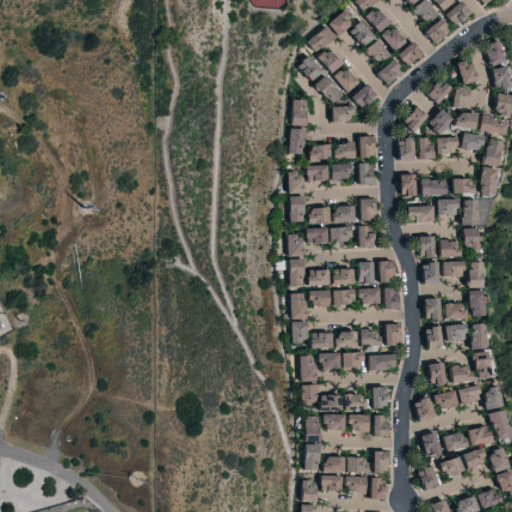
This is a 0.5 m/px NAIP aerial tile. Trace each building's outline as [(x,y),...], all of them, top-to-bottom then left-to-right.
[(348,0),(358,12),(372,0),(348,0)] [(431,13),(422,0),(415,0),(406,6),(417,22),(431,13)] [(427,0),(436,10),(447,1),(446,0),(427,0)] [(439,12),(448,24),(465,13),(456,0),(439,12)] [(350,19),(340,7),(324,22),(333,33),(350,19)] [(359,16),(372,32),(383,22),(371,7),(359,16)] [(419,28),(426,41),(445,32),(438,18),(419,28)] [(344,29),(356,45),(369,36),(357,20),(344,29)] [(330,35),(321,25),(301,42),(310,52),(330,35)] [(374,34),(387,50),(399,41),(387,25),(374,34)] [(382,55),(373,38),(359,46),(369,63),(382,55)] [(484,65),(499,60),(491,39),(476,44),(484,65)] [(391,53),(401,66),(418,54),(407,40),(391,53)] [(334,67),(328,48),(308,55),(308,54),(294,59),(301,78),(334,67)] [(371,71),(380,84),(399,71),(390,58),(371,71)] [(464,58),(450,60),(453,83),(467,81),(464,58)] [(503,87),(500,65),(485,67),(487,89),(503,87)] [(327,76),(340,92),(352,82),(339,66),(327,76)] [(307,92),(312,88),(299,74),(294,78),(307,92)] [(308,83),(323,104),(336,95),(321,74),(308,83)] [(419,93),(431,103),(444,86),(432,77),(419,93)] [(345,96),(355,108),(370,95),(360,83),(345,96)] [(463,87),(447,85),(445,106),(460,108),(463,87)] [(484,116),(501,119),(505,95),(488,92),(484,116)] [(300,124),(301,99),(286,99),(285,124),(300,124)] [(421,114),(410,104),(395,121),(406,131),(421,114)] [(325,106),(325,121),(346,120),(346,105),(325,106)] [(421,123),(432,133),(446,118),(434,107),(421,123)] [(497,133),(499,118),(451,111),(449,126),(497,133)] [(299,153),(300,128),(285,128),(284,153),(299,153)] [(474,150),(477,135),(456,131),(453,146),(474,150)] [(353,157),(369,157),(368,135),(352,136),(353,157)] [(411,157),(427,158),(428,144),(422,144),(422,137),(411,136),(411,157)] [(429,152),(443,152),(443,148),(450,148),(450,136),(429,136),(429,152)] [(407,158),(407,137),(394,137),(395,159),(407,158)] [(475,163),(490,165),(494,140),(479,137),(475,163)] [(327,158),(348,158),(347,142),(326,142),(327,158)] [(303,144),(304,159),(324,158),(324,143),(303,144)] [(351,184),(370,184),(370,163),(352,162),(351,184)] [(324,163),(324,179),(346,179),(346,163),(324,163)] [(301,164),(301,179),(321,179),(321,164),(301,164)] [(487,194),(488,167),(474,166),(472,193),(487,194)] [(298,192),(297,172),(282,172),(282,193),(298,192)] [(409,174),(394,173),(394,194),(409,195),(409,174)] [(446,193),(466,192),(466,177),(445,178),(446,193)] [(439,193),(439,179),(413,179),(413,194),(439,193)] [(283,195),(284,221),(298,221),(297,195),(283,195)] [(369,198),(353,198),(353,219),(369,219),(369,198)] [(429,198),(430,214),(451,213),(451,198),(429,198)] [(455,224),(473,224),(472,198),(454,199),(455,224)] [(426,204),(399,205),(400,219),(426,219),(426,204)] [(303,222),(350,221),(349,205),(325,205),(325,207),(303,207),(303,222)] [(351,246),(369,247),(369,226),(351,225),(351,246)] [(346,241),(346,226),(300,227),(301,242),(346,241)] [(455,227),(455,248),(472,248),(472,227),(455,227)] [(298,256),(297,234),(282,235),(282,256),(298,256)] [(431,235),(412,235),(412,257),(452,256),(452,239),(431,240),(431,235)] [(284,284),(299,284),(298,258),(283,258),(284,284)] [(390,260),(372,260),(372,282),(382,282),(382,278),(391,277),(390,260)] [(457,260),(436,261),(436,279),(451,278),(451,285),(458,284),(457,260)] [(369,282),(369,261),(351,262),(351,283),(369,282)] [(418,283),(432,282),(431,261),(418,261),(418,283)] [(475,261),(461,261),(461,287),(475,287),(475,261)] [(347,283),(347,268),(326,269),(326,284),(347,283)] [(323,269),(307,269),(307,275),(301,275),(302,285),(323,284),(323,269)] [(351,288),(351,304),(374,303),(373,287),(351,288)] [(395,287),(376,287),(377,308),(395,307),(395,287)] [(346,289),(303,290),(303,306),(324,305),(346,304),(346,289)] [(477,289),(461,290),(462,316),(477,315),(477,289)] [(285,319),(300,318),(300,293),(285,293),(285,319)] [(417,298),(418,319),(433,319),(433,297),(417,298)] [(458,318),(458,303),(437,303),(437,319),(458,318)] [(286,342),(302,342),(301,321),(286,321),(286,342)] [(462,324),(465,349),(480,347),(477,322),(462,324)] [(379,323),(378,344),(394,345),(394,323),(379,323)] [(439,340),(460,339),(459,323),(439,324),(439,340)] [(420,347),(439,347),(438,325),(423,326),(423,333),(420,333),(420,347)] [(349,330),(329,331),(330,347),(350,346),(349,330)] [(376,345),(376,330),(352,330),(352,346),(376,345)] [(325,332),(305,332),(305,348),(325,347),(325,332)] [(335,352),(335,367),(356,367),(355,351),(335,352)] [(483,376),(480,351),(466,352),(468,378),(483,376)] [(333,368),(332,353),(294,354),(295,404),(311,404),(311,368),(333,368)] [(362,370),(388,369),(387,354),(361,355),(362,370)] [(422,383),(440,384),(441,363),(422,362),(422,383)] [(444,382),(465,381),(464,366),(452,366),(452,364),(443,365),(444,382)] [(473,399),(470,384),(450,388),(453,403),(473,399)] [(365,387),(365,409),(381,409),(381,386),(365,387)] [(494,407),(490,386),(474,388),(478,409),(494,407)] [(431,409),(451,405),(447,389),(428,394),(431,409)] [(358,409),(358,393),(314,395),(314,411),(358,409)] [(430,416),(428,409),(430,408),(426,395),(408,400),(414,421),(430,416)] [(501,435),(495,409),(480,413),(486,438),(501,435)] [(299,415),(299,441),(315,441),(316,429),(341,430),(341,431),(366,431),(366,415),(315,414),(315,415),(299,415)] [(384,415),(367,415),(368,436),(384,436),(384,415)] [(436,436),(439,450),(483,440),(479,425),(458,430),(458,431),(436,436)] [(416,454),(432,453),(431,432),(415,434),(416,454)] [(360,473),(361,457),(314,456),(315,444),(298,444),(298,470),(314,470),(314,472),(360,473)] [(500,467),(493,448),(478,453),(485,473),(500,467)] [(432,459),(436,474),(478,465),(475,450),(432,459)] [(381,451),(366,451),(367,472),(381,472),(381,451)] [(416,489),(433,485),(429,465),(412,469),(416,489)] [(508,492),(501,470),(488,473),(495,496),(508,492)] [(314,489),(342,490),(342,493),(362,493),(362,477),(315,475),(314,489)] [(378,499),(379,478),(364,478),(363,499),(378,499)] [(294,502),(309,502),(309,481),(295,481),(294,502)] [(461,511),(492,504),(488,489),(446,500),(449,511),(461,511)] [(422,504),(425,511),(441,511),(436,499),(422,504)]
